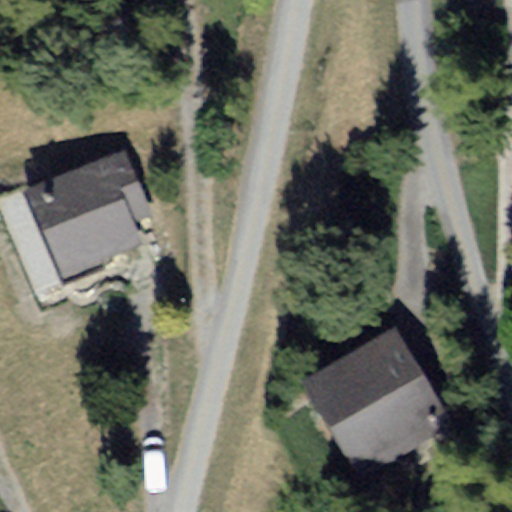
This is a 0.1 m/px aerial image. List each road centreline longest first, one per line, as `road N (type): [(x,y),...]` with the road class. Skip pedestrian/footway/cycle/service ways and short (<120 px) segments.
road 1 (residential): [(290,0),(190,511)]
road 2 (residential): [(511,385),(436,188),(406,0)]
